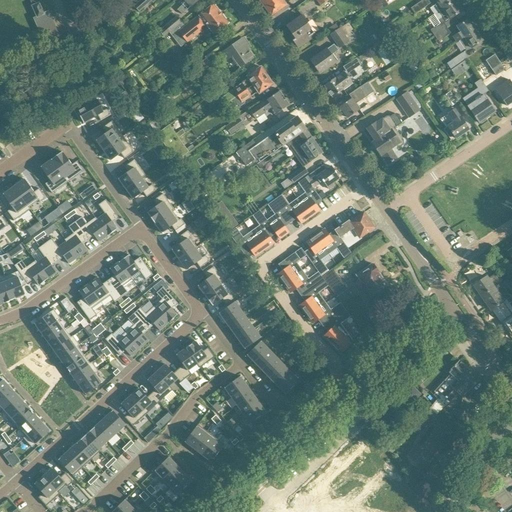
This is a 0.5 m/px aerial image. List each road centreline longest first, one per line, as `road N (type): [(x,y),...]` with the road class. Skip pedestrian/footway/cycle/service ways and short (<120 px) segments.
road 1 (residential): [(347,389),(261,265),(368,185)]
road 2 (residential): [(197,313),(0,494)]
road 3 (tertiary): [(368,185),(237,0)]
road 4 (residential): [(0,171),(65,125),(139,232)]
road 5 (tertiary): [(219,511),(347,389)]
road 6 (residential): [(0,320),(139,232)]
road 7 (residential): [(511,123),(385,210)]
road 8 (tertiary): [(347,389),(452,308)]
